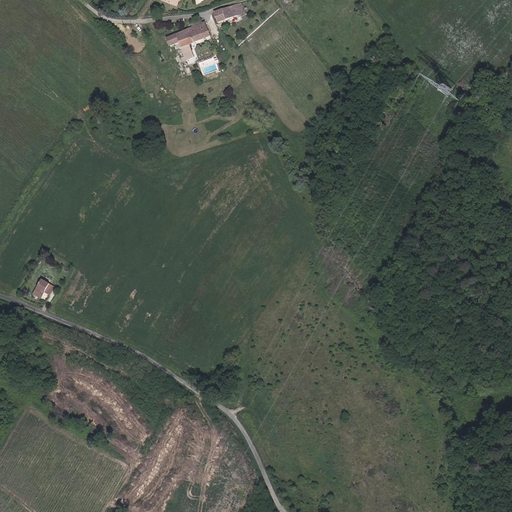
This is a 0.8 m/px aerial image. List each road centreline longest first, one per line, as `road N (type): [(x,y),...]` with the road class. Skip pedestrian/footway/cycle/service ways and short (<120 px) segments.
road 1 (unclassified): [(0,291),(203,382),(241,417),(288,511)]
road 2 (unclassified): [(83,0),(111,19),(210,13)]
